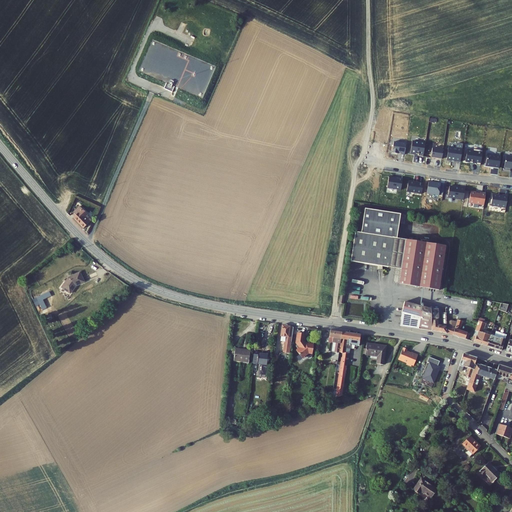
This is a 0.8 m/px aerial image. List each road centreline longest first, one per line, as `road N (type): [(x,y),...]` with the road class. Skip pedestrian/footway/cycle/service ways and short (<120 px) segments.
road 1 (secondary): [(461,346),(151,288),(80,237),(0,145)]
road 2 (track): [(331,323),(373,103),(367,0)]
road 3 (track): [(185,511),(219,492),(353,450),(401,333)]
road 4 (residential): [(511,181),(360,158)]
road 5 (residential): [(461,346),(447,395),(511,462)]
